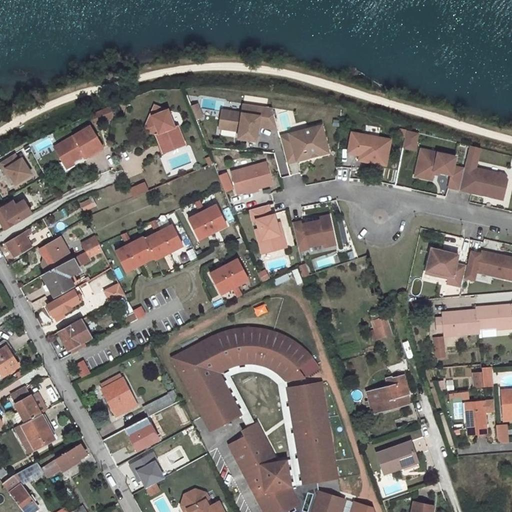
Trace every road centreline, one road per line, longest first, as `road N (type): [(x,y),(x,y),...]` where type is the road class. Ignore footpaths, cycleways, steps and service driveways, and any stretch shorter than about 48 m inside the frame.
road 1 (residential): [(133,511),(0,263)]
road 2 (residential): [(295,196),(350,188),(511,225)]
road 3 (residential): [(457,511),(418,393)]
